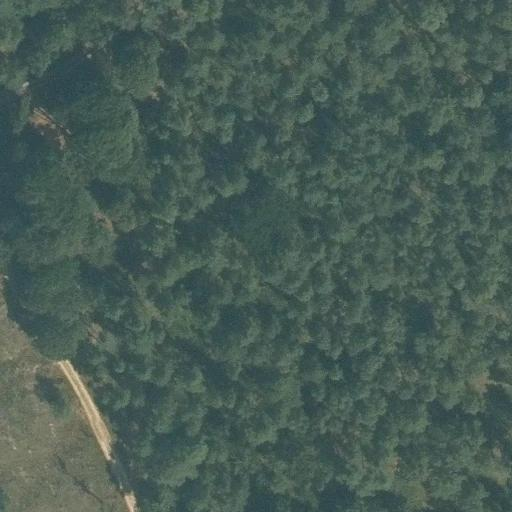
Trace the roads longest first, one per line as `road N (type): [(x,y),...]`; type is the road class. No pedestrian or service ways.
road 1 (track): [(0,256),(77,390),(130,511)]
road 2 (track): [(0,100),(148,0)]
